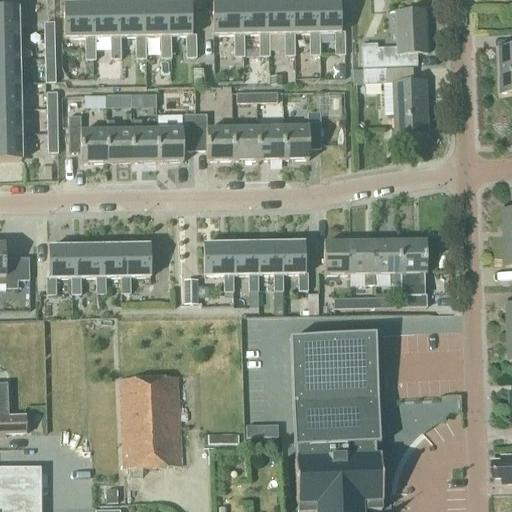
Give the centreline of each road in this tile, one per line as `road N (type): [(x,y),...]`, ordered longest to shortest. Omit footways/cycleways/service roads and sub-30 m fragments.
road 1 (residential): [(466,175),(309,200),(0,204)]
road 2 (residential): [(478,511),(466,175)]
road 3 (residential): [(466,175),(458,0)]
